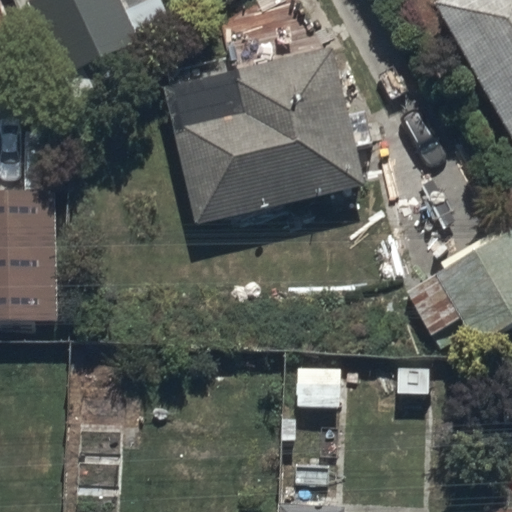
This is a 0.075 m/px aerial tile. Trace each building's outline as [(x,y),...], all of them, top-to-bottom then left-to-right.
[(172,28),(157,0),(72,0),(36,18),(74,95),(144,60),(136,45),(172,28)] [(511,0),(465,0),(430,21),(511,162),(511,0)] [(166,107),(198,249),(371,209),(361,167),(377,164),(369,129),(352,133),(337,68),(166,107)] [(0,338),(59,337),(56,204),(0,205),(0,338)] [(438,346),(463,331),(476,354),(511,332),(511,239),(509,234),(452,269),(407,295),(438,346)] [(388,360),(387,300),(348,300),(348,360),(388,360)] [(474,403),(430,403),(429,457),(473,458),(474,403)]
